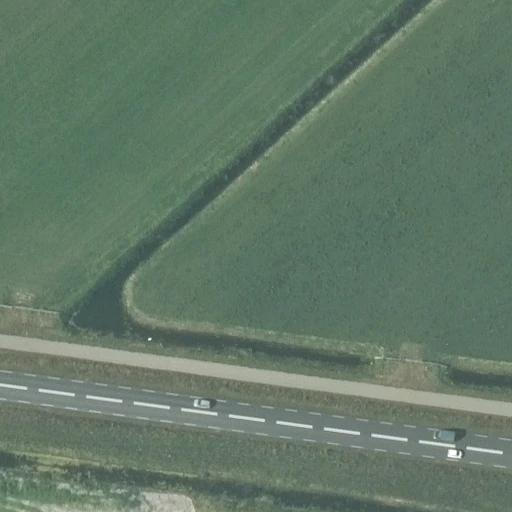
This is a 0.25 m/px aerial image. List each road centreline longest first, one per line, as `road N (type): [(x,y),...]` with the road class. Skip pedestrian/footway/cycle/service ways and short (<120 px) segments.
road 1 (primary): [(511,454),(0,385)]
road 2 (unclassified): [(511,411),(0,342)]
